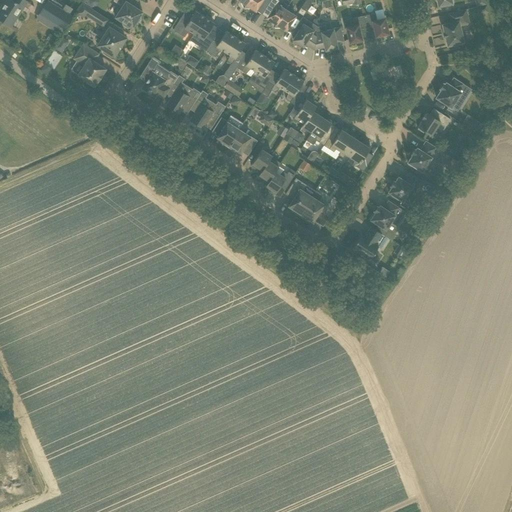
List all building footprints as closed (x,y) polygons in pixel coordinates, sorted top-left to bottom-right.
[(7,0),(5,4),(3,3),(5,4),(3,8),(1,6),(0,7),(0,19),(9,25),(17,13),(18,14),(26,1),(24,0),(7,0)] [(85,0),(83,4),(91,8),(93,5),(91,4),(89,0),(85,0)] [(132,28),(139,17),(142,12),(134,6),(137,0),(113,0),(113,1),(122,6),(115,17),(123,22),(123,25),(128,28),(130,27),(132,28)] [(248,0),(237,0),(240,1),(243,8),(248,0)] [(251,8),(255,11),(262,0),(248,0),(243,8),(244,8),(251,8)] [(274,28),(285,9),(288,5),(280,0),(269,0),(262,13),(267,16),(266,18),(270,21),(273,27),(274,28)] [(73,17),(48,1),(39,14),(52,22),(49,26),(62,35),(73,17)] [(303,16),(306,11),(301,8),(298,12),(303,16)] [(91,9),(87,16),(104,27),(108,20),(91,9)] [(296,16),(285,9),(274,28),(281,28),(286,31),(296,16)] [(466,9),(447,14),(449,22),(442,24),(444,32),(443,32),(444,38),(445,38),(447,46),(450,45),(451,46),(456,45),(456,43),(463,42),(459,26),(469,24),(466,9)] [(194,33),(204,17),(195,11),(187,23),(180,19),(173,30),(184,37),(189,30),(194,33)] [(363,16),(367,32),(374,31),(375,36),(388,33),(384,18),(377,20),(375,13),(363,16)] [(367,32),(363,16),(344,20),(349,43),(362,40),(360,34),(367,32)] [(206,35),(212,25),(214,23),(204,17),(194,33),(199,37),(194,43),(206,51),(213,40),(206,35)] [(299,30),(293,40),(303,46),(306,42),(308,43),(308,45),(314,46),(318,27),(319,22),(314,19),(312,23),(302,17),(295,27),(299,30)] [(340,27),(333,29),(326,30),(325,25),(318,27),(314,46),(321,47),(321,46),(324,45),(325,50),(337,47),(336,43),(343,41),(340,27)] [(125,38),(109,28),(98,45),(105,50),(104,52),(112,57),(113,55),(114,56),(125,38)] [(206,51),(215,56),(221,49),(225,52),(235,37),(226,31),(218,43),(213,40),(206,51)] [(62,53),(69,42),(62,37),(54,48),(62,53)] [(238,65),(233,62),(244,43),(235,37),(225,52),(230,55),(227,61),(231,64),(223,75),(229,78),(236,67),(238,65)] [(78,75),(85,79),(88,81),(87,82),(93,87),(94,85),(95,86),(98,80),(99,80),(102,75),(105,69),(92,60),(96,53),(98,55),(98,54),(83,44),(74,58),(84,65),(78,75)] [(255,71),(264,56),(255,50),(249,59),(244,55),(238,65),(236,67),(246,73),(250,68),(255,71)] [(264,56),(255,71),(250,79),(259,85),(264,77),(274,62),(264,56)] [(152,57),(147,65),(154,70),(159,61),(152,57)] [(280,87),(284,90),(294,75),(284,69),(274,85),(268,82),(261,93),(267,97),(271,90),(275,92),(280,87)] [(173,83),(178,76),(170,71),(167,76),(163,74),(161,77),(152,72),(143,86),(144,90),(155,97),(157,94),(164,98),(170,88),(173,83)] [(178,75),(178,76),(173,83),(179,87),(184,78),(178,75)] [(302,93),(297,90),(303,81),(294,75),(284,90),(288,92),(285,99),(295,105),(302,93)] [(444,84),(443,83),(439,88),(441,89),(436,97),(451,107),(455,100),(461,104),(471,89),(462,84),(453,78),(449,84),(445,82),(444,84)] [(187,114),(197,99),(201,93),(200,92),(200,93),(193,89),(190,93),(188,92),(186,93),(185,94),(177,89),(166,105),(179,113),(181,110),(186,114),(187,114)] [(201,93),(197,99),(202,102),(208,94),(202,90),(201,93)] [(311,101),(306,98),(293,118),(298,122),(301,118),(305,120),(305,121),(313,109),(313,110),(315,106),(310,103),(311,101)] [(210,129),(225,106),(224,106),(218,102),(214,108),(211,106),(208,109),(200,104),(190,120),(202,128),(204,125),(210,129)] [(425,114),(424,113),(421,118),(423,119),(417,127),(418,127),(417,129),(423,133),(424,131),(431,135),(436,127),(443,130),(450,119),(433,108),(429,114),(427,112),(425,114)] [(311,132),(321,117),(316,114),(317,112),(313,110),(313,109),(305,121),(305,120),(299,130),(304,133),(307,129),(311,132)] [(227,147),(239,129),(243,123),(231,115),(227,121),(221,117),(213,130),(219,134),(217,137),(221,140),(220,142),(227,147)] [(465,115),(461,123),(474,130),(479,122),(465,115)] [(326,130),(331,123),(332,122),(327,119),(326,120),(321,117),(311,132),(306,140),(313,144),(316,140),(323,145),(329,136),(331,134),(326,130)] [(350,136),(345,133),(347,131),(342,128),(334,140),(329,136),(323,145),(333,152),(336,148),(340,151),(341,151),(350,136)] [(239,129),(227,147),(235,151),(236,150),(240,152),(243,149),(249,153),(257,140),(250,136),(239,129)] [(351,134),(350,136),(341,151),(340,151),(338,155),(343,158),(346,154),(350,157),(360,142),(355,139),(356,137),(351,134)] [(411,153),(412,154),(407,162),(409,163),(408,164),(414,168),(415,167),(422,171),(427,164),(433,168),(443,153),(435,148),(436,148),(425,141),(420,150),(417,148),(415,150),(414,148),(411,153)] [(365,145),(360,142),(350,157),(354,160),(352,164),(363,171),(373,156),(367,152),(370,147),(366,144),(365,145)] [(256,167),(262,170),(268,160),(269,161),(272,156),(267,153),(269,149),(264,145),(251,165),(255,168),(256,167)] [(275,171),(275,172),(281,163),(276,160),(273,163),(269,161),(268,160),(262,170),(259,175),(264,178),(263,180),(267,183),(275,171)] [(339,172),(331,167),(328,172),(336,177),(339,172)] [(279,174),(275,172),(275,171),(267,183),(265,186),(271,189),(270,191),(274,194),(287,174),(282,171),(279,174)] [(393,181),(391,185),(390,186),(391,187),(388,192),(392,194),(392,195),(397,199),(398,198),(402,201),(408,192),(415,197),(424,183),(411,174),(406,182),(398,177),(395,182),(393,181)] [(291,211),(299,215),(311,196),(304,192),(307,185),(296,178),(285,194),(293,199),(288,206),(293,209),(291,211)] [(346,184),(352,188),(356,182),(350,178),(346,184)] [(326,206),(318,201),(322,195),(315,190),(311,196),(299,215),(306,220),(307,218),(312,221),(319,211),(329,217),(340,200),(333,196),(326,206)] [(379,205),(370,219),(372,221),(372,222),(377,225),(378,224),(385,229),(390,222),(396,227),(406,213),(398,208),(388,201),(384,208),(379,205)] [(358,252),(369,259),(375,251),(378,253),(388,238),(370,227),(364,237),(360,234),(354,244),(353,243),(350,248),(357,253),(358,252)] [(399,255),(404,248),(399,245),(394,252),(399,255)]
